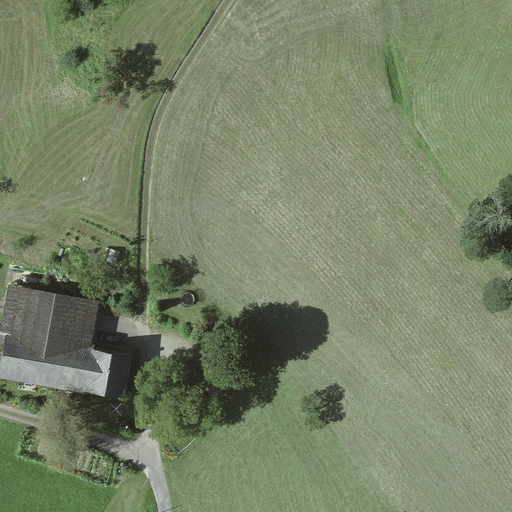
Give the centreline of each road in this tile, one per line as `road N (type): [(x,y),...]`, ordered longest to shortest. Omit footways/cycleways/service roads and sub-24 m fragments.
road 1 (track): [(230,0),(165,96),(152,138),(144,297),(153,459)]
road 2 (track): [(0,408),(153,459)]
